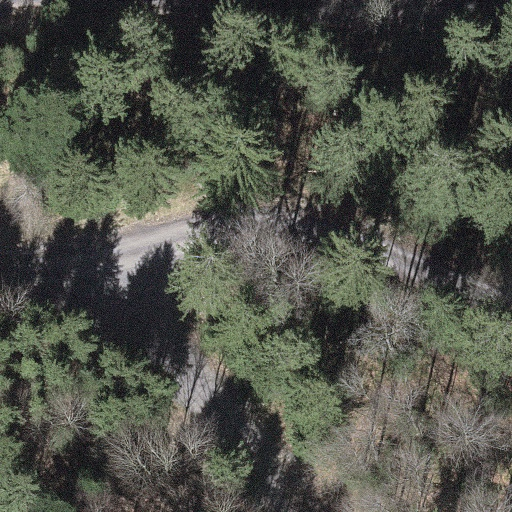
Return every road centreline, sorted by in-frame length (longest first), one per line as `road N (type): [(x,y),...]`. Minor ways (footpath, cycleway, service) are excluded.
road 1 (track): [(295,511),(211,360),(233,268),(294,242),(511,279)]
road 2 (track): [(0,269),(152,319),(211,360)]
road 3 (track): [(511,25),(285,0)]
